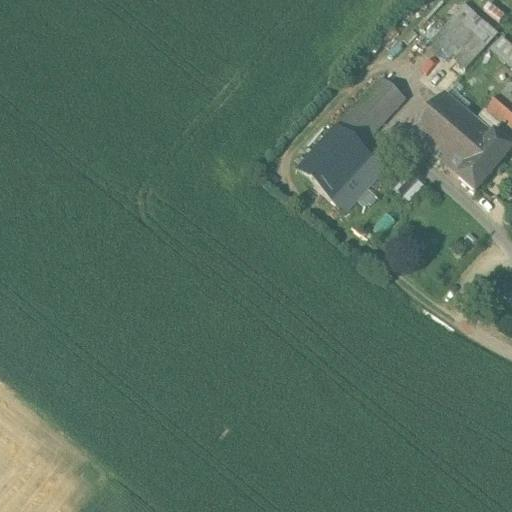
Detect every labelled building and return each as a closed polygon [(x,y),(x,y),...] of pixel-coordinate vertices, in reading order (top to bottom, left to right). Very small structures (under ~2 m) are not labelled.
[(497,37),(463,8),(453,19),(487,49),(497,37)] [(487,49),(453,19),(431,45),(465,74),(487,49)] [(383,83),(339,130),(361,151),(405,104),(383,83)] [(511,99),(504,93),(487,113),(504,127),(511,133),(511,99)] [(477,125),(444,96),(409,135),(459,179),(493,140),(477,125)] [(504,127),(487,113),(477,125),(493,140),(494,139),(504,127)] [(511,133),(504,127),(494,139),(511,154),(511,133)] [(339,130),(297,175),(330,206),(371,161),(361,151),(339,130)] [(459,179),(458,180),(476,195),(511,154),(494,139),(493,140),(459,179)] [(371,161),(330,206),(342,217),(384,172),(371,161)]
